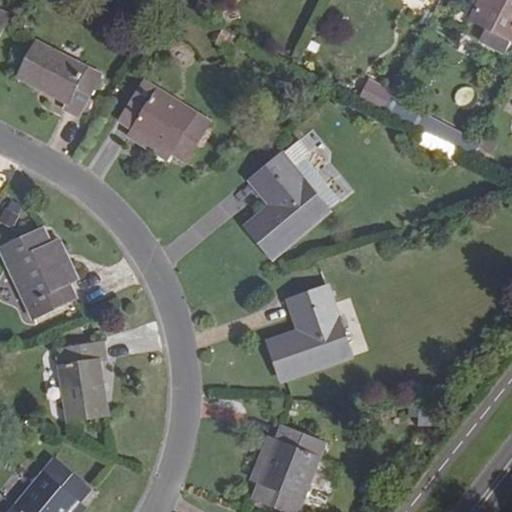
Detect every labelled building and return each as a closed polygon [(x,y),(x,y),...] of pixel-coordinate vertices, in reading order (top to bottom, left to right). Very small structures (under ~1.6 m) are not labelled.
[(511,0),(481,0),(473,18),(490,27),(484,40),(506,51),(511,38),(511,0)] [(0,11),(0,34),(10,16),(0,11)] [(234,51),(240,40),(224,30),(218,42),(234,51)] [(79,117),(101,75),(37,42),(19,77),(70,104),(67,110),(79,117)] [(146,81),(122,120),(134,127),(173,152),(187,161),(211,122),(146,81)] [(385,110),(474,155),(481,143),(392,96),(385,110)] [(167,162),(173,152),(134,127),(128,137),(167,162)] [(301,139),(284,153),(305,179),(304,181),(329,209),(341,200),(307,157),(312,152),(301,139)] [(248,225),(275,258),(330,211),(304,181),(305,179),(284,153),(252,180),(272,204),(248,225)] [(77,298),(70,284),(51,243),(44,229),(2,249),(34,318),(77,298)] [(61,238),(51,243),(70,284),(80,280),(61,238)] [(269,341),(284,381),(351,358),(338,321),(339,320),(328,287),(290,301),(300,331),(269,341)] [(105,343),(59,351),(69,421),(108,415),(100,361),(107,360),(105,343)] [(299,511),(326,444),(284,427),(278,441),(261,482),(255,497),(292,511),(299,511)] [(251,478),(261,482),(278,441),(268,436),(251,478)] [(13,511),(72,511),(81,502),(91,489),(55,460),(13,511)] [(85,511),(89,508),(81,502),(72,511),(85,511)]
